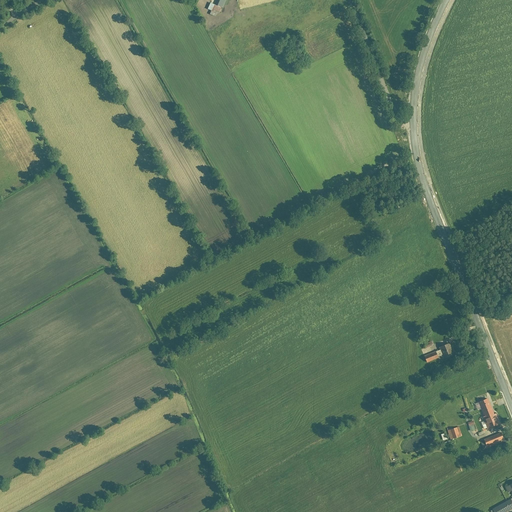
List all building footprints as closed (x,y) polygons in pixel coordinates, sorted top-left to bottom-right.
[(218,14),(221,8),(223,9),(226,0),(217,0),(216,5),(210,3),(207,10),(218,14)] [(439,347),(444,359),(455,354),(450,343),(439,347)] [(427,364),(438,359),(435,353),(424,357),(427,364)] [(477,402),(487,428),(498,424),(488,398),(477,402)] [(451,430),(454,439),(463,436),(460,427),(451,430)] [(480,441),(483,450),(505,442),(501,433),(480,441)] [(456,446),(454,439),(444,443),(444,442),(446,449),(456,446)] [(492,510),(493,511),(508,511),(511,510),(511,500),(511,499),(492,510)]
